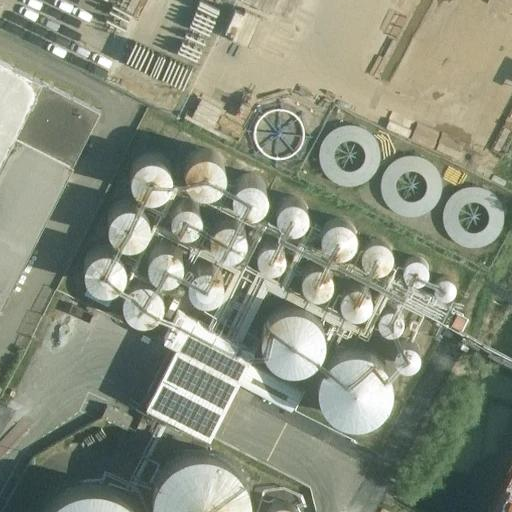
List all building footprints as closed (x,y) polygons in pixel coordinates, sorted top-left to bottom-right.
[(0,306),(0,307),(99,110),(0,60),(0,306)] [(180,163),(179,165),(180,167),(180,169),(180,171),(181,173),(182,175),(183,177),(184,178),(186,180),(187,181),(189,182),(192,184),(196,186),(198,186),(200,186),(204,186),(206,185),(208,184),(210,184),(212,182),(213,181),(215,180),(216,178),(218,177),(219,175),(219,173),(220,171),(221,169),(221,167),(221,165),(221,163),(221,161),(220,159),(219,157),(219,155),(218,154),(216,152),(215,151),(213,149),(212,148),(210,147),(208,146),(206,145),(204,145),(202,145),(200,144),(198,145),(196,145),(194,145),(192,146),(190,147),(189,148),(187,149),(186,151),(184,152),(183,154),(182,155),(181,157),(180,159),(180,161),(180,163)] [(125,167),(125,169),(125,171),(125,173),(126,175),(127,177),(128,179),(129,181),(130,182),(131,184),(133,185),(134,186),(136,188),(138,188),(140,189),(142,190),(146,190),(148,190),(150,190),(152,189),(154,188),(156,188),(158,186),(159,185),(161,184),(162,182),(164,181),(165,179),(165,177),(166,175),(167,173),(167,171),(167,169),(167,167),(167,165),(166,163),(165,161),(165,159),(164,157),(162,156),(161,154),(159,153),(158,151),(156,150),(154,150),(152,149),(150,148),(148,148),(146,148),(142,148),(140,149),(138,150),(136,150),(134,152),(133,153),(131,154),(130,156),(129,157),(128,159),(127,161),(126,163),(125,165),(125,167)] [(227,185),(227,187),(227,189),(228,190),(228,192),(229,194),(229,195),(230,197),(231,198),(232,199),(234,201),(235,202),(237,203),(238,203),(240,204),(242,204),(243,205),(245,205),(247,205),(249,204),(250,204),(252,203),(254,203),(255,202),(258,199),(259,198),(260,197),(261,195),(262,194),(262,192),(263,190),(263,189),(263,187),(263,185),(263,183),(262,182),(262,180),(261,178),(260,177),(259,175),(258,174),(257,173),(255,172),(254,171),(252,170),(249,169),(247,169),(245,169),(242,169),(240,170),(238,170),(237,171),(235,172),(234,173),(232,174),(231,175),(230,177),(229,178),(229,180),(228,182),(228,183),(227,185)] [(103,214),(103,216),(103,218),(103,220),(104,222),(104,224),(105,226),(106,227),(108,229),(109,231),(110,232),(112,233),(114,234),(116,235),(118,236),(120,236),(122,237),(124,237),(126,237),(128,236),(130,236),(132,235),(134,234),(136,233),(137,232),(139,231),(140,229),(141,227),(142,226),(143,224),(144,222),(145,220),(145,218),(145,216),(145,214),(145,212),(144,210),(143,208),(142,206),(141,204),(140,202),(139,201),(137,199),(136,198),(134,197),(132,196),(130,195),(128,195),(126,195),(124,195),(122,195),(120,195),(118,195),(116,196),(112,198),(110,199),(109,201),(108,202),(106,204),(105,206),(104,208),(104,210),(103,212),(103,214)] [(166,207),(166,210),(166,212),(166,213),(167,216),(168,218),(169,219),(170,220),(171,221),(173,223),(176,225),(177,225),(179,226),(180,226),(182,226),(183,226),(185,226),(186,225),(188,225),(189,224),(190,223),(192,222),(193,221),(194,220),(195,219),(196,218),(196,216),(197,215),(197,213),(197,212),(197,210),(197,209),(197,207),(197,206),(196,204),(196,203),(195,202),(194,200),(193,199),(190,197),(188,196),(185,195),(183,195),(182,195),(179,195),(176,196),(173,197),(172,198),(171,199),(170,200),(169,202),(167,204),(167,206),(166,207)] [(275,210),(275,213),(275,215),(275,216),(276,218),(276,219),(278,222),(279,223),(280,224),(282,226),(284,227),(285,228),(286,228),(288,229),(289,229),(291,229),(294,229),(297,228),(300,226),(302,224),(303,223),(304,222),(305,221),(306,219),(307,216),(307,215),(307,213),(307,211),(307,210),(306,208),(306,207),(305,205),(304,204),(303,203),(302,202),(300,200),(297,198),(294,197),(291,197),(289,197),(288,197),(285,198),(282,200),(281,201),(280,202),(278,204),(277,206),(276,207),(276,208),(275,210)] [(206,226),(206,228),(206,230),(206,232),(206,233),(207,235),(208,237),(209,238),(211,241),(212,242),(214,243),(215,244),(217,245),(218,246),(220,246),(222,246),(224,246),(226,246),(227,246),(229,246),(231,245),(234,243),(235,242),(236,241),(238,240),(239,238),(240,237),(240,235),(241,233),(241,232),(242,230),(242,228),(242,227),(241,225),(241,223),(240,221),(240,220),(239,218),(238,217),(236,215),(234,213),(232,212),(231,212),(227,211),(224,210),(220,211),(218,211),(217,212),(215,212),(214,213),(212,214),(211,216),(210,217),(209,218),(208,220),(207,221),(206,223),(206,225),(206,226)] [(319,235),(319,237),(319,239),(319,240),(320,242),(320,244),(321,245),(322,247),(323,248),(324,250),(326,251),(327,252),(330,254),(332,254),(334,255),(335,255),(337,255),(341,255),(342,254),(344,254),(347,252),(349,251),(350,250),(351,248),(352,247),(353,245),(354,244),(354,242),(355,240),(355,239),(355,237),(355,235),(355,233),(354,232),(354,230),(353,228),(352,227),(351,225),(350,224),(349,223),(347,222),(346,221),(344,220),(342,219),(341,219),(339,219),(337,219),(335,219),(334,219),(330,220),(329,221),(327,222),(326,223),(324,224),(323,225),(322,227),(321,228),(320,230),(320,232),(319,233),(319,235)] [(144,253),(144,255),(144,256),(144,258),(145,260),(146,262),(146,263),(147,265),(150,267),(151,268),(152,269),(155,271),(157,272),(159,272),(162,272),(166,272),(169,271),(171,270),(172,269),(174,268),(175,267),(176,265),(177,264),(178,262),(178,261),(179,259),(179,257),(180,256),(180,254),(180,252),(179,250),(179,249),(178,247),(177,246),(176,244),(175,243),(174,241),(173,240),(171,239),(168,238),(165,237),(161,236),(160,237),(158,237),(156,237),(155,238),(153,239),(152,240),(150,241),(149,242),(148,243),(147,245),(146,246),(145,248),(145,250),(144,251),(144,253)] [(360,254),(360,256),(360,258),(360,259),(361,261),(361,262),(363,265),(364,266),(365,267),(367,269),(368,270),(370,271),(371,271),(373,272),(374,272),(376,272),(379,272),(382,271),(385,269),(386,268),(387,267),(389,265),(390,264),(391,262),(391,261),(392,259),(392,258),(392,256),(392,254),(392,253),(391,251),(391,250),(389,247),(387,245),(386,244),(385,243),(383,242),(382,241),(379,240),(376,240),(373,240),(370,241),(367,243),(366,244),(365,245),(364,246),(363,247),(362,248),(361,250),(361,251),(360,253),(360,254)] [(80,260),(80,262),(80,264),(80,266),(81,268),(81,270),(82,272),(83,273),(85,275),(86,277),(87,278),(89,279),(93,281),(95,282),(97,282),(101,283),(103,283),(105,282),(107,282),(109,281),(111,280),(112,279),(114,278),(115,277),(117,275),(118,273),(119,272),(120,270),(121,268),(121,266),(121,264),(122,262),(121,260),(121,258),(121,256),(120,254),(119,252),(118,250),(117,249),(115,247),(114,246),(112,244),(111,243),(109,243),(107,242),(105,241),(101,241),(99,241),(97,241),(95,242),(93,243),(91,243),(89,244),(87,246),(86,247),(85,249),(83,250),(82,252),(81,254),(81,256),(80,258),(80,260)] [(256,255),(256,256),(256,258),(256,259),(256,261),(257,262),(257,263),(258,264),(260,266),(262,268),(264,270),(267,270),(270,271),(273,270),(275,270),(278,268),(280,266),(282,264),(283,262),(283,261),(284,259),(284,258),(284,256),(284,255),(284,254),(283,252),(283,251),(282,249),(280,246),(278,245),(275,243),(273,242),(270,242),(267,242),(264,243),(262,245),(260,246),(258,249),(257,251),(256,252),(256,254),(256,255)] [(402,268),(402,270),(402,272),(402,273),(403,275),(403,276),(404,278),(405,280),(407,281),(409,282),(412,283),(414,283),(416,283),(417,283),(419,282),(422,281),(423,280),(424,279),(425,278),(426,275),(427,274),(427,273),(427,272),(427,270),(427,268),(427,267),(426,265),(426,264),(425,263),(424,262),(424,261),(422,260),(419,258),(417,258),(414,257),(412,258),(409,258),(407,260),(405,261),(404,263),(403,264),(402,265),(402,267),(402,268)] [(184,274),(184,276),(184,277),(184,279),(184,281),(185,282),(186,284),(187,285),(188,287),(189,288),(190,289),(192,290),(195,292),(198,293),(200,293),(201,293),(203,293),(205,293),(207,292),(208,292),(210,291),(211,290),(213,289),(214,288),(215,287),(216,285),(218,282),(218,281),(219,279),(219,277),(219,276),(219,274),(219,272),(218,270),(218,269),(217,267),(216,266),(215,264),(214,263),(213,262),(211,261),(208,259),(205,258),(203,258),(201,258),(200,258),(198,258),(195,259),(192,261),(190,262),(189,263),(188,264),(187,266),(186,267),(185,269),(184,270),(184,272),(184,274)] [(300,279),(300,280),(300,282),(300,283),(301,285),(301,286),(302,288),(303,289),(304,290),(305,292),(307,294),(308,294),(310,295),(311,296),(313,296),(316,296),(319,296),(322,295),(324,294),(325,294),(326,293),(327,292),(328,290),(329,289),(330,288),(331,286),(331,285),(332,283),(332,280),(332,279),(332,277),(331,276),(331,274),(330,273),(329,271),(327,269),(326,268),(325,267),(324,266),(322,265),(321,265),(319,264),(316,264),(313,264),(310,265),(307,267),(306,268),(305,269),(303,271),(302,273),(301,274),(301,275),(300,277),(300,279)] [(120,296),(120,298),(120,300),(121,302),(121,304),(122,305),(123,307),(124,309),(125,311),(127,312),(128,313),(130,315),(132,316),(133,316),(135,317),(137,318),(139,318),(141,318),(145,317),(149,316),(151,315),(153,314),(155,313),(156,311),(157,310),(159,308),(160,306),(160,305),(161,303),(161,301),(162,299),(162,297),(162,295),(161,293),(161,291),(160,289),(159,287),(158,285),(157,284),(155,282),(154,281),(152,280),(150,279),(148,278),(147,277),(145,277),(143,276),(140,276),(138,276),(136,277),(134,277),(133,278),(131,279),(129,280),(127,281),(126,283),(125,284),(123,286),(122,288),(122,290),(121,292),(121,294),(120,296)] [(432,287),(432,288),(433,290),(433,292),(434,294),(436,295),(437,297),(439,298),(441,298),(443,299),(445,298),(447,298),(449,297),(451,295),(452,294),(453,292),(454,291),(454,290),(454,288),(454,286),(453,284),(452,282),(451,280),(449,279),(447,278),(445,277),(443,277),(441,277),(439,278),(437,279),(436,280),(434,282),(433,284),(433,285),(433,286),(432,287)] [(339,298),(339,299),(339,301),(339,303),(339,304),(340,305),(341,307),(341,308),(342,310),(343,311),(345,312),(346,313),(349,314),(352,315),(355,315),(358,315),(361,314),(362,314),(364,313),(365,312),(366,311),(368,308),(369,307),(370,305),(370,304),(370,303),(371,301),(371,299),(371,298),(370,296),(370,295),(370,293),(369,292),(368,291),(367,289),(366,288),(365,287),(364,286),(361,285),(359,284),(358,284),(355,283),(352,284),(350,284),(349,285),(347,285),(346,286),(345,287),(343,288),(342,289),(341,291),(341,292),(340,293),(339,295),(339,296),(339,298)] [(257,327),(257,330),(257,333),(257,336),(258,339),(259,342),(260,344),(262,347),(264,350),(266,352),(268,354),(271,356),(273,357),(276,359),(279,360),(282,361),(285,361),(288,361),(291,361),(294,361),(297,360),(300,359),(303,357),(306,356),(308,354),(310,352),(313,350),(314,347),(316,344),(317,342),(318,339),(319,336),(320,333),(320,330),(320,327),(319,323),(318,320),(317,318),(316,315),(314,312),(313,310),(310,307),(308,305),(306,303),(303,302),(300,301),(297,299),(294,299),(291,298),(288,298),(285,298),(282,299),(279,299),(276,301),(273,302),(271,303),(268,305),(266,307),(264,310),(262,312),(260,315),(259,318),(258,320),(257,323),(257,327)] [(377,319),(377,321),(377,322),(377,324),(377,325),(378,326),(378,327),(379,328),(381,330),(383,332),(385,333),(386,333),(387,334),(390,334),(392,334),(395,333),(397,332),(399,330),(400,328),(402,326),(402,325),(402,324),(403,322),(403,321),(402,319),(402,317),(402,316),(401,315),(401,314),(399,312),(397,310),(395,309),(392,308),(390,308),(387,308),(385,309),(383,310),(382,311),(381,312),(380,313),(379,314),(378,316),(377,319)] [(252,349),(177,310),(163,337),(175,343),(145,403),(208,436),(236,382),(246,362),(252,349)] [(458,329),(464,318),(455,314),(450,324),(458,329)] [(392,347),(392,348),(392,350),(393,352),(394,354),(395,356),(397,357),(399,358),(401,359),(403,359),(405,359),(407,358),(409,357),(411,356),(412,354),(413,352),(413,351),(414,350),(414,348),(414,346),(413,344),(412,342),(411,340),(409,339),(407,338),(405,337),(403,337),(401,337),(399,338),(397,339),(395,340),(394,342),(393,344),(393,345),(392,346),(392,347)] [(313,374),(313,377),(313,381),(314,384),(315,388),(316,391),(318,395),(320,398),(322,401),(324,403),(327,406),(330,408),(333,410),(336,411),(339,412),(343,413),(347,414),(350,414),(354,414),(357,413),(361,412),(364,411),(368,410),(371,408),(374,406),(376,403),(379,401),(381,398),(383,395),(384,391),(386,388),(386,384),(387,381),(387,377),(387,374),(386,370),(386,366),(384,363),(383,360),(381,357),(379,354),(376,351),(374,349),(371,346),(368,345),(364,343),(361,342),(357,341),(354,340),(350,340),(347,340),(343,341),(339,342),(336,343),(333,345),(330,346),(327,349),(324,351),(322,354),(320,357),(318,360),(316,363),(315,366),(314,370),(313,374)] [(246,362),(236,382),(290,410),(300,390),(246,362)] [(106,405),(101,416),(126,428),(132,417),(106,405)] [(242,511),(245,506),(246,497),(246,485),(243,476),(239,468),(233,461),(228,455),(219,450),(210,446),(201,444),(192,444),(183,446),(174,449),(166,454),(159,460),(154,467),(149,476),(146,486),(145,496),(147,506),(149,511),(242,511)] [(138,511),(135,504),(127,494),(117,486),(108,482),(99,479),(89,477),(79,478),(69,480),(60,483),(52,489),(45,495),(38,505),(34,511),(138,511)] [(297,511),(296,509),(296,508),(295,506),(294,505),(292,503),(291,502),(290,501),(288,500),(287,499),(285,499),(283,498),(281,498),(280,498),(278,498),(276,498),(274,499),(273,499),(271,500),(270,501),(268,502),(267,503),(266,504),(264,506),(263,509),(262,511),(261,511),(297,511)]
